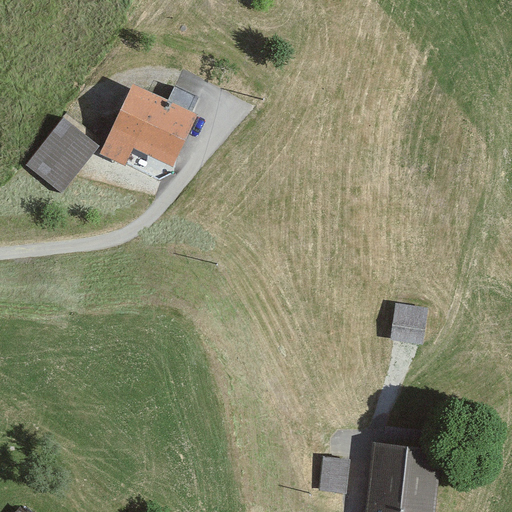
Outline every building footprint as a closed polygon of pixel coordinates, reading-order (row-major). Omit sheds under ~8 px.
[(133,151),(173,169),(196,116),(132,87),(100,157),(125,168),(133,151)] [(27,170),(61,196),(98,149),(64,123),(27,170)] [(390,343),(421,348),(427,313),(396,308),(390,343)] [(372,448),(366,511),(433,511),(439,452),(427,451),(428,435),(382,431),(381,449),(372,448)] [(320,495),(341,496),(343,464),(322,462),(320,495)]
